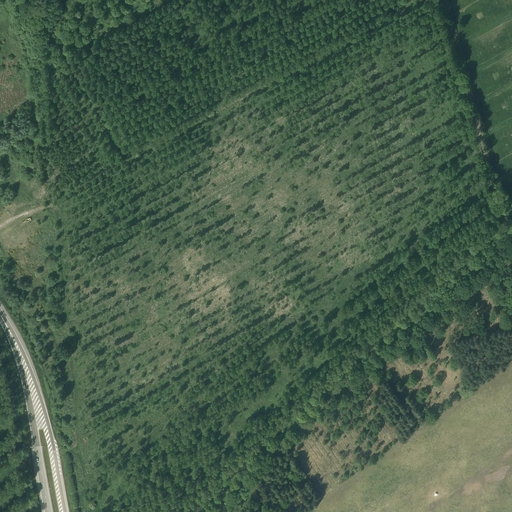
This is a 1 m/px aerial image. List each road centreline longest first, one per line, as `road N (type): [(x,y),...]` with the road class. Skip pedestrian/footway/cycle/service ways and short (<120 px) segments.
road 1 (track): [(129,157),(402,0)]
road 2 (track): [(511,254),(445,0)]
road 3 (track): [(132,149),(77,55),(183,0)]
road 4 (trunk): [(65,511),(40,397),(5,323)]
road 5 (trunk): [(5,323),(47,511)]
road 6 (track): [(0,224),(118,171),(129,157)]
